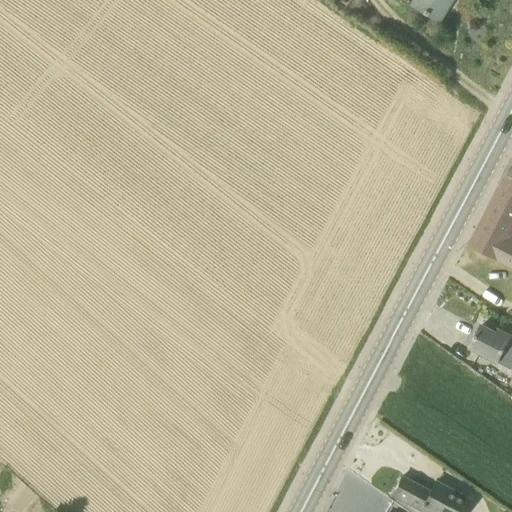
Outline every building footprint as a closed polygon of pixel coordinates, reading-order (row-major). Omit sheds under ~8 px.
[(461,0),(413,0),(410,5),(438,23),(448,5),(455,10),(461,0)] [(511,166),(502,186),(511,191),(511,166)] [(511,246),(505,242),(511,229),(511,191),(502,186),(472,245),(511,266),(511,246)] [(511,336),(499,330),(497,333),(482,326),(470,349),(499,363),(506,350),(511,352),(511,336)] [(393,496),(425,511),(462,511),(469,500),(436,483),(431,493),(402,478),(393,496)]
